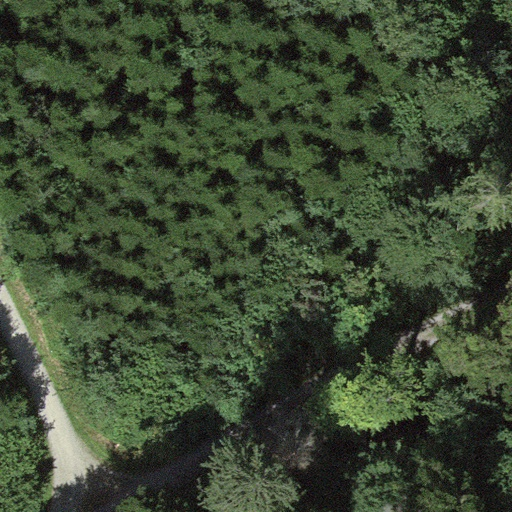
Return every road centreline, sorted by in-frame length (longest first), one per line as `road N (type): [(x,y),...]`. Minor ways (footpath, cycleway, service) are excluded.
road 1 (track): [(511,291),(353,355),(85,511)]
road 2 (track): [(0,301),(98,502)]
